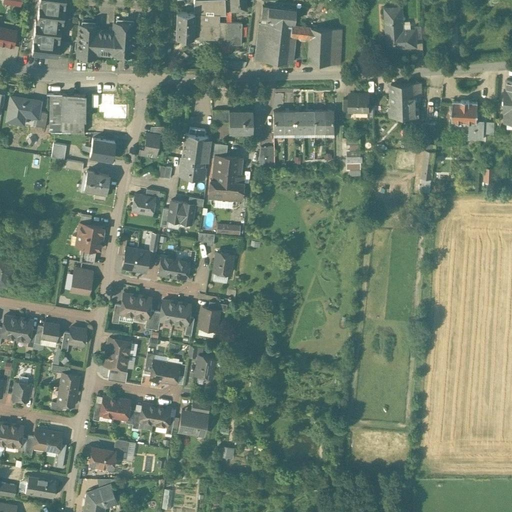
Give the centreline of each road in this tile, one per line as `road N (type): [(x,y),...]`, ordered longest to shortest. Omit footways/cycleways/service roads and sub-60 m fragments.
road 1 (residential): [(148,77),(511,65)]
road 2 (residential): [(148,77),(107,277)]
road 3 (unclassified): [(0,65),(59,77),(148,77)]
